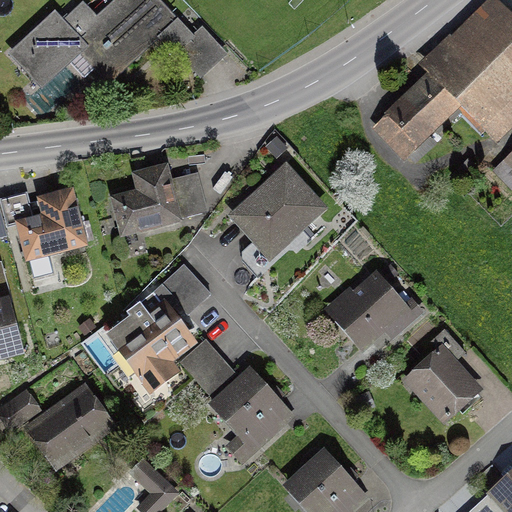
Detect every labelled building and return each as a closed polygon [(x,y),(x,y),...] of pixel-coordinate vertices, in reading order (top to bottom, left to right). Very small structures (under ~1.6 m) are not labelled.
[(104,76),(154,29),(166,18),(150,0),(121,0),(94,25),(81,10),(61,28),(56,23),(22,54),(42,75),(75,45),(104,76)] [(511,19),(502,9),(430,78),(461,110),(482,132),(511,104),(511,19)] [(435,135),(461,110),(430,78),(377,129),(403,156),(430,130),(435,135)] [(511,158),(495,175),(511,192),(511,158)] [(177,221),(163,169),(143,174),(148,191),(112,201),(119,229),(136,225),(137,231),(177,221)] [(284,172),(233,217),(259,246),(274,233),(282,242),(318,210),(284,172)] [(69,194),(68,194),(49,199),(53,216),(17,225),(24,254),(41,249),(42,255),(82,245),(69,194)] [(0,267),(0,357),(17,353),(4,305),(10,303),(0,267)] [(167,295),(189,275),(182,267),(160,288),(167,295)] [(386,323),(396,335),(419,315),(408,303),(401,309),(373,278),(349,299),(352,303),(335,318),(360,347),(386,323)] [(163,363),(189,343),(162,307),(114,343),(149,390),(172,373),(163,363)] [(475,394),(450,366),(463,354),(442,332),(429,344),(436,352),(414,372),(425,384),(418,390),(446,421),(475,394)] [(208,397),(233,375),(206,345),(182,367),(208,397)] [(252,427),(275,406),(267,398),(268,397),(248,374),(213,406),(241,436),(229,447),(242,461),(265,440),(252,427)] [(82,391),(28,430),(51,462),(73,446),(77,451),(109,428),(82,391)] [(20,398),(0,412),(0,417),(10,430),(32,414),(20,398)] [(309,511),(329,511),(326,508),(349,488),(341,479),(342,478),(322,456),(287,487),(309,511)] [(138,509),(141,511),(156,511),(173,494),(141,463),(130,474),(152,495),(138,509)] [(511,511),(511,475),(490,495),(505,511),(511,511)]
